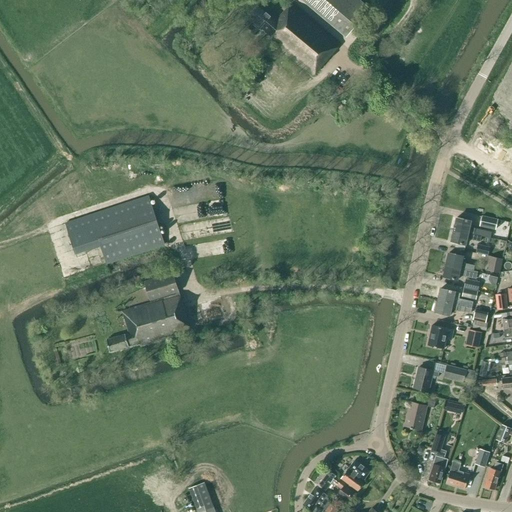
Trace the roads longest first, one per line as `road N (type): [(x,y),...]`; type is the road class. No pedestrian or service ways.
road 1 (tertiary): [(381,442),(403,309),(440,167),(511,23)]
road 2 (tertiary): [(511,510),(416,488),(392,468),(381,442)]
road 3 (residential): [(381,442),(322,457),(303,479),(299,511)]
